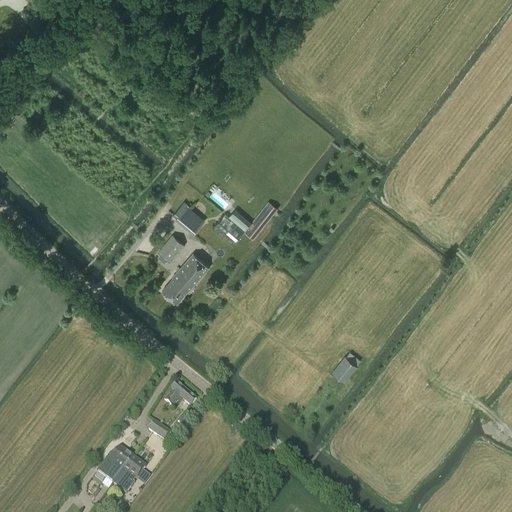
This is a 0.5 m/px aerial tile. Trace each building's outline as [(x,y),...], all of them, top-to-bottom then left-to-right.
[(173,215),(176,218),(187,205),(184,202),(173,215)] [(266,206),(245,232),(253,239),(275,213),(266,206)] [(244,230),(224,214),(213,226),(233,243),(244,230)] [(185,245),(173,235),(158,253),(170,262),(185,245)] [(209,267),(193,253),(172,277),(173,278),(162,290),(177,303),(188,290),(189,291),(209,267)] [(348,354),(358,364),(361,361),(351,351),(348,354)] [(332,373),(344,382),(357,367),(345,357),(332,373)] [(164,400),(173,407),(181,398),(190,406),(196,399),(184,389),(177,383),(164,400)] [(190,418),(185,413),(177,423),(181,426),(179,429),(183,432),(187,427),(184,425),(190,418)] [(164,441),(170,433),(154,422),(149,430),(164,441)] [(97,473),(106,479),(127,452),(120,447),(112,459),(109,457),(97,473)] [(106,479),(113,485),(134,457),(127,452),(106,479)] [(134,457),(113,485),(126,494),(134,483),(132,482),(135,479),(136,480),(146,467),(140,462),(134,457)]
